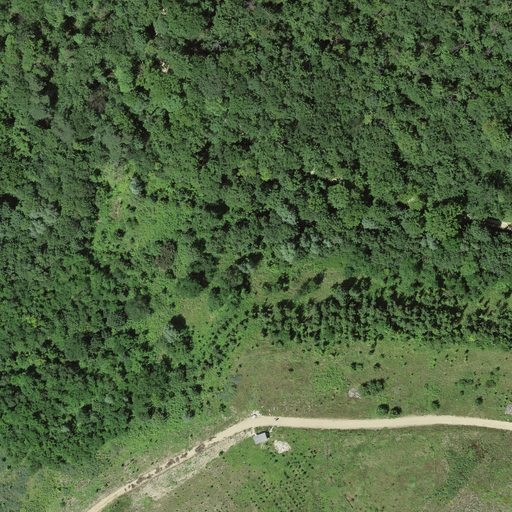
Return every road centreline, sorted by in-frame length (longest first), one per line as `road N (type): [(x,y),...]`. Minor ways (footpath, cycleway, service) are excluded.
road 1 (track): [(511,226),(408,205),(265,147),(172,75),(159,48),(171,0)]
road 2 (track): [(511,42),(369,59),(233,31),(160,41)]
